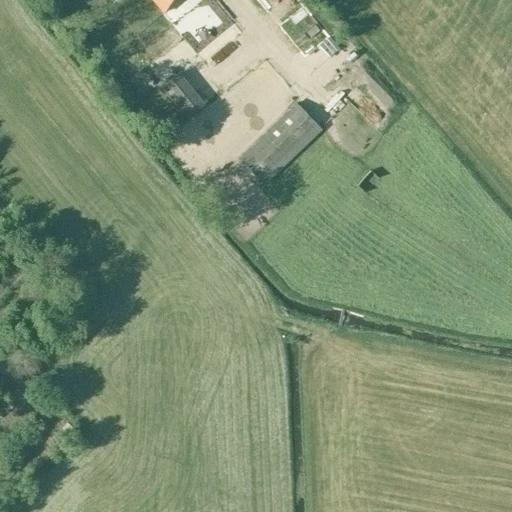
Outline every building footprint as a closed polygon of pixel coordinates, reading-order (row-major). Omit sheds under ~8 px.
[(152,0),(205,61),(240,31),(213,0),(152,0)] [(250,0),(271,26),(297,55),(323,35),(297,5),(287,13),(275,0),(250,0)] [(176,74),(158,89),(183,120),(201,104),(176,74)] [(238,159),(262,184),(319,129),(295,103),(238,159)] [(378,183),(384,165),(373,161),(367,180),(378,183)]
